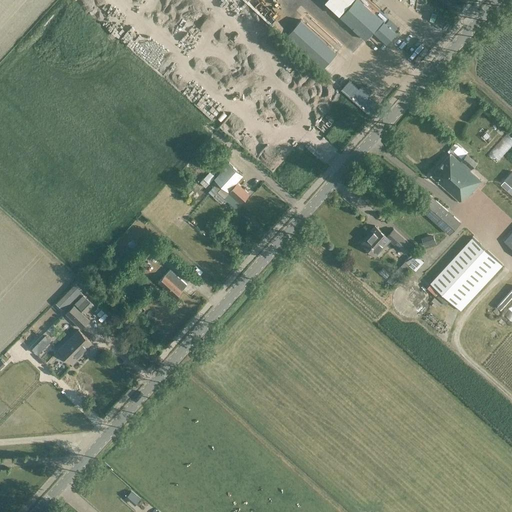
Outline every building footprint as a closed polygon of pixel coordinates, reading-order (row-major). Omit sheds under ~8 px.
[(359,0),(354,0),(352,3),(348,0),(347,0),(344,4),(348,7),(340,16),(365,39),(373,31),(374,32),(387,43),(396,32),(384,21),(359,0)] [(322,68),(336,53),(300,19),(286,34),(322,68)] [(499,161),(511,146),(503,139),(490,153),(499,161)] [(466,152),(458,145),(453,150),(461,158),(466,152)] [(481,181),(469,171),(471,168),(472,169),(476,165),(467,157),(461,164),(450,154),(431,175),(459,201),(465,195),(467,197),(481,181)] [(242,175),(229,162),(214,179),(218,182),(228,191),(231,187),(242,175)] [(205,187),(216,176),(210,171),(200,182),(205,187)] [(511,194),(511,172),(501,185),(511,194)] [(237,182),(232,188),(231,187),(228,191),(218,182),(217,183),(215,185),(214,184),(208,191),(213,196),(218,190),(236,207),(240,202),(241,203),(249,193),(237,182)] [(434,197),(422,210),(449,235),(461,222),(434,197)] [(184,220),(178,215),(172,222),(182,230),(188,222),(185,219),(184,220)] [(377,251),(389,238),(374,224),(368,232),(369,233),(360,242),(367,248),(370,245),(377,251)] [(393,228),(387,236),(391,239),(390,240),(405,254),(413,245),(393,228)] [(511,230),(501,242),(508,248),(510,247),(511,249),(511,230)] [(436,242),(433,234),(421,238),(424,246),(436,242)] [(460,310),(502,264),(472,237),(430,284),(460,310)] [(161,243),(157,247),(165,254),(168,250),(161,243)] [(165,254),(157,247),(155,245),(151,251),(160,259),(165,254)] [(424,262),(413,252),(387,281),(392,285),(409,266),(415,271),(424,262)] [(182,291),(188,285),(170,269),(158,283),(176,299),(183,291),(182,291)] [(389,275),(382,269),(379,272),(386,279),(389,275)] [(66,294),(57,303),(61,307),(70,298),(66,294)] [(94,305),(86,298),(78,306),(85,313),(94,305)] [(496,313),(501,307),(497,305),(493,311),(496,313)] [(82,328),(90,320),(79,309),(71,317),(82,328)] [(73,362),(92,342),(79,329),(59,349),(73,362)] [(38,354),(51,341),(45,335),(32,348),(38,354)]
